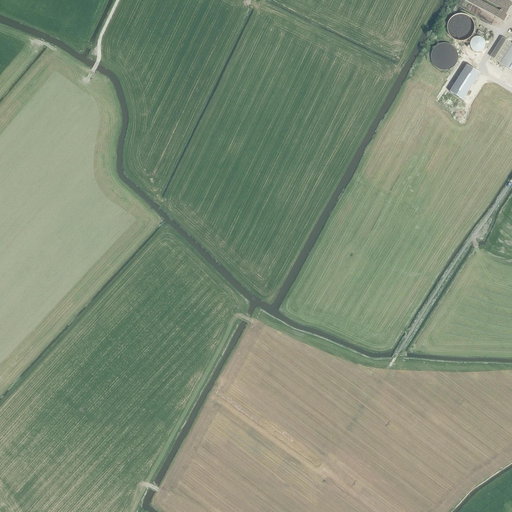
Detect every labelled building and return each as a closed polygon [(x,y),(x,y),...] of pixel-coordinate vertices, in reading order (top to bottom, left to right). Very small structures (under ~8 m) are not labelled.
[(462,42),(472,38),(475,27),(471,19),(466,18),(465,16),(463,17),(462,19),(457,21),(454,21),(451,22),(452,19),(450,20),(447,29),(452,40),(462,42)] [(489,57),(500,63),(511,44),(511,43),(502,37),(489,57)] [(511,44),(500,63),(511,71),(511,44)] [(462,100),(479,73),(466,65),(449,92),(462,100)] [(460,106),(462,102),(454,98),(453,100),(444,95),(440,102),(461,113),(464,108),(460,106)]
